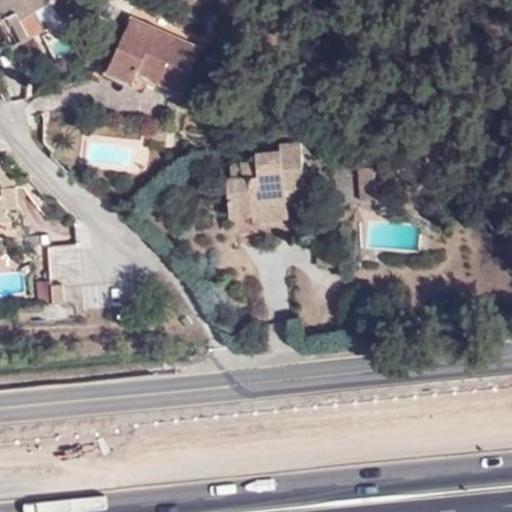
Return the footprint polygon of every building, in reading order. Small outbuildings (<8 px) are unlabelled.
[(0,0),(0,18),(13,42),(19,40),(23,46),(35,40),(31,33),(44,26),(36,10),(54,0),(0,0)] [(142,72),(184,91),(203,50),(133,18),(109,71),(135,83),(142,72)] [(230,176),(234,218),(256,217),(256,204),(290,201),(293,143),(282,144),(282,150),(258,152),(258,161),(243,163),(243,175),(233,176),(230,176)] [(358,186),(356,157),(340,158),(343,192),(359,192),(360,197),(368,196),(368,186),(358,186)] [(232,163),(233,176),(243,175),(243,163),(232,163)] [(12,187),(0,173),(0,182),(0,187),(12,187)] [(0,218),(6,218),(6,207),(18,206),(17,187),(12,187),(0,187),(0,182),(0,218)] [(255,223),(289,220),(290,201),(256,204),(256,217),(234,218),(233,224),(254,221),(255,223)] [(37,300),(51,300),(51,278),(37,278),(37,300)] [(61,286),(52,287),(54,306),(63,306),(61,286)]
